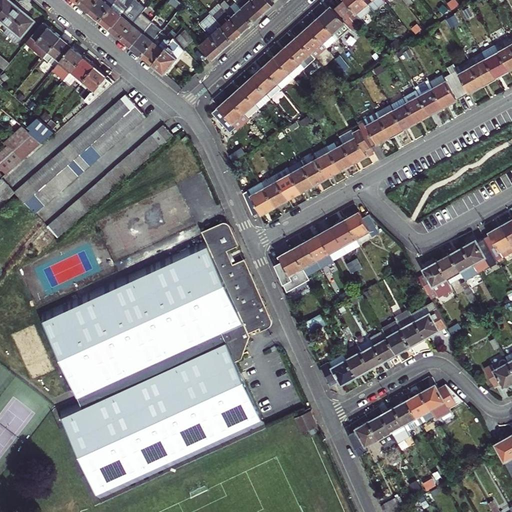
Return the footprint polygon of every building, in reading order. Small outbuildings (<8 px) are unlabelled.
[(0,0),(0,19),(9,27),(4,32),(17,43),(35,21),(19,8),(9,0),(0,0)] [(79,0),(78,2),(84,6),(89,11),(97,0),(79,0)] [(115,0),(97,0),(89,11),(94,15),(100,20),(115,0)] [(110,29),(134,0),(115,0),(100,20),(105,24),(110,29)] [(121,37),(137,18),(130,12),(132,10),(134,10),(142,0),(134,0),(110,29),(116,33),(121,37)] [(184,5),(178,0),(170,0),(169,1),(180,10),(184,5)] [(260,17),(265,12),(253,0),(235,0),(242,8),(255,22),(260,17)] [(253,0),(265,12),(270,8),(275,4),(273,2),(274,0),(253,0)] [(343,0),(340,3),(354,21),(360,16),(357,12),(369,2),(367,0),(343,0)] [(236,13),(227,3),(225,5),(223,2),(221,4),(244,31),(250,26),(255,22),(242,8),(236,13)] [(345,22),(348,26),(354,21),(340,3),(334,8),(330,4),(324,10),(317,16),(332,34),(345,22)] [(239,35),(244,31),(221,4),(219,6),(221,9),(213,16),(234,40),(239,35)] [(130,12),(137,18),(140,14),(134,10),(132,10),(130,12)] [(132,46),(152,22),(142,13),(140,14),(137,18),(121,37),(126,42),(132,46)] [(200,23),(207,30),(224,49),(229,45),(234,40),(213,16),(211,14),(200,23)] [(332,34),(317,16),(312,21),(307,25),(321,43),(332,34)] [(41,26),(27,43),(44,57),(61,37),(53,30),(44,22),(41,26)] [(142,55),(154,41),(153,41),(162,30),(152,22),(132,46),(137,50),(142,55)] [(349,27),(348,26),(345,22),(332,34),(336,39),(349,27)] [(301,30),(296,36),(310,53),(321,43),(307,25),(301,30)] [(185,30),(176,38),(184,48),(194,39),(185,30)] [(201,45),(213,58),(219,54),(224,49),(207,30),(205,32),(207,34),(205,36),(207,39),(201,45)] [(153,64),(175,38),(177,35),(171,31),(167,36),(162,32),(154,41),(142,55),(148,59),(153,64)] [(336,39),(332,34),(321,43),(326,48),(336,39)] [(310,53),(296,36),(290,40),(284,45),(299,62),(310,53)] [(44,57),(56,66),(73,46),(67,42),(61,37),(44,57)] [(159,69),(165,74),(185,49),(175,38),(153,64),(159,69)] [(314,58),(326,48),(321,43),(310,53),(314,58)] [(288,72),(299,62),(284,45),(279,50),(273,56),(288,72)] [(54,69),(65,79),(84,56),(79,51),(73,46),(56,66),(54,69)] [(304,67),(314,58),(310,53),(299,62),(304,67)] [(0,61),(7,67),(10,63),(0,54),(0,61)] [(502,55),(489,62),(503,88),(510,84),(511,83),(511,71),(508,63),(502,55)] [(84,56),(65,79),(72,84),(76,79),(81,83),(96,66),(90,61),(84,56)] [(288,72),(273,56),(267,60),(262,65),(277,83),(288,72)] [(503,88),(489,62),(477,68),(491,94),(497,91),(503,88)] [(277,83),(262,65),(257,70),(251,75),(266,92),(277,83)] [(96,66),(81,83),(86,87),(81,94),(85,98),(90,102),(92,101),(97,96),(103,91),(109,86),(115,81),(105,73),(96,66)] [(420,66),(413,69),(417,77),(424,73),(420,66)] [(481,100),(491,94),(477,68),(463,76),(466,82),(460,85),(470,106),(481,100)] [(291,77),(288,72),(277,83),(280,87),(291,77)] [(245,80),(240,85),(254,103),(266,92),(251,75),(245,80)] [(266,92),(269,97),(280,87),(277,83),(266,92)] [(459,111),(470,106),(460,85),(452,90),(449,84),(435,91),(438,98),(448,117),(459,111)] [(229,95),(243,112),(254,103),(240,85),(234,90),(229,95)] [(421,99),(424,105),(435,125),(441,121),(448,117),(438,98),(435,91),(433,89),(420,97),(421,99)] [(269,97),(266,92),(254,103),(258,107),(269,97)] [(126,94),(120,99),(130,111),(136,105),(126,94)] [(229,131),(235,126),(232,122),(243,112),(229,95),(223,100),(217,105),(212,110),(216,114),(229,131)] [(120,99),(114,104),(124,116),(130,111),(120,99)] [(409,106),(422,131),(428,128),(435,125),(424,105),(421,99),(409,106)] [(258,107),(254,103),(243,112),(248,118),(258,108),(258,107)] [(114,104),(109,109),(119,121),(124,116),(114,104)] [(136,105),(130,111),(140,122),(146,117),(136,105)] [(409,106),(395,113),(409,138),(416,135),(422,131),(409,106)] [(109,109),(103,114),(113,126),(119,121),(109,109)] [(140,122),(130,111),(124,116),(134,127),(140,122)] [(248,118),(243,112),(232,122),(235,126),(237,128),(248,118)] [(46,122),(50,118),(45,113),(41,118),(46,122)] [(386,128),(395,146),(402,142),(409,138),(395,113),(382,120),(386,128)] [(113,126),(103,114),(97,119),(107,130),(113,126)] [(134,127),(124,116),(119,121),(129,132),(134,127)] [(31,129),(30,131),(42,142),(45,139),(51,134),(55,131),(53,129),(47,124),(38,117),(28,126),(31,129)] [(47,124),(53,129),(57,124),(51,119),(47,124)] [(97,119),(92,124),(102,135),(107,130),(97,119)] [(129,132),(119,121),(113,126),(123,137),(129,132)] [(102,135),(92,124),(86,129),(96,141),(102,135)] [(164,124),(157,129),(167,141),(174,135),(164,124)] [(40,144),(42,142),(30,131),(29,131),(26,128),(23,126),(14,134),(17,136),(33,150),(34,149),(40,144)] [(123,137),(113,126),(107,130),(117,142),(123,137)] [(385,151),(395,146),(386,128),(373,135),(370,129),(362,133),(375,157),(385,151)] [(96,141),(86,129),(80,134),(90,146),(96,141)] [(157,129),(152,134),(162,146),(167,141),(157,129)] [(117,142),(107,130),(102,135),(112,147),(117,142)] [(347,154),(357,173),(364,169),(370,166),(368,160),(375,157),(362,133),(356,137),(357,141),(360,146),(347,154)] [(17,136),(14,134),(5,142),(8,145),(13,150),(24,158),(28,155),(33,150),(17,136)] [(90,146),(80,134),(75,139),(85,150),(90,146)] [(162,146),(152,134),(146,139),(156,151),(162,146)] [(102,135),(96,141),(106,152),(112,147),(102,135)] [(188,146),(192,143),(189,138),(187,135),(183,139),(188,146)] [(75,139),(69,144),(79,155),(85,150),(75,139)] [(156,151),(146,139),(140,144),(150,156),(156,151)] [(96,141),(90,146),(100,157),(106,152),(96,141)] [(360,146),(357,141),(344,148),(347,154),(360,146)] [(79,155),(69,144),(63,149),(73,160),(79,155)] [(140,144),(135,149),(145,161),(150,156),(140,144)] [(329,152),(333,161),(347,154),(344,148),(342,144),(329,152)] [(90,146),(85,150),(95,162),(100,157),(90,146)] [(73,160),(63,149),(58,154),(68,165),(73,160)] [(145,161),(135,149),(129,154),(139,166),(145,161)] [(3,159),(14,168),(17,165),(23,160),(24,158),(13,150),(3,159)] [(95,162),(85,150),(79,155),(89,167),(95,162)] [(316,159),(321,168),(333,161),(329,152),(316,159)] [(68,165),(58,154),(52,159),(62,170),(68,165)] [(129,154),(124,159),(134,171),(139,166),(129,154)] [(347,154),(333,161),(343,180),(350,176),(357,173),(347,154)] [(79,155),(73,160),(83,172),(89,167),(79,155)] [(0,162),(0,164),(2,167),(7,173),(12,169),(14,168),(3,159),(0,162)] [(52,159),(46,164),(57,175),(62,170),(52,159)] [(134,171),(124,159),(118,164),(128,176),(134,171)] [(73,160),(68,165),(78,177),(83,172),(73,160)] [(343,180),(333,161),(321,168),(331,187),(337,183),(343,180)] [(46,164),(41,168),(51,180),(57,175),(46,164)] [(128,176),(118,164),(112,169),(122,181),(128,176)] [(68,165),(62,170),(72,182),(78,177),(68,165)] [(51,180),(41,168),(35,173),(45,185),(51,180)] [(324,190),(331,187),(321,168),(307,175),(317,194),(324,190)] [(112,169),(107,174),(117,186),(122,181),(112,169)] [(307,175),(305,169),(292,176),(295,182),(307,175)] [(62,170),(57,175),(66,187),(72,182),(62,170)] [(45,185),(35,173),(29,178),(40,190),(45,185)] [(117,186),(107,174),(101,179),(111,190),(117,186)] [(57,175),(51,180),(61,192),(66,187),(57,175)] [(295,182),(304,201),(310,197),(317,194),(307,175),(295,182)] [(281,189),(295,182),(292,176),(279,184),(281,189)] [(40,190),(29,178),(24,183),(34,195),(40,190)] [(15,192),(2,179),(0,180),(0,209),(15,192)] [(111,190),(101,179),(95,184),(105,195),(111,190)] [(61,192),(51,180),(45,185),(55,197),(61,192)] [(295,182),(281,189),(291,208),(298,204),(304,201),(295,182)] [(15,192),(25,202),(34,195),(24,183),(15,192)] [(105,195),(95,184),(90,189),(100,200),(105,195)] [(281,189),(279,184),(265,190),(266,191),(268,196),(281,189)] [(55,197),(45,185),(40,190),(50,201),(55,197)] [(90,189),(84,194),(94,205),(100,200),(90,189)] [(269,197),(278,215),(285,211),(291,208),(281,189),(268,196),(269,197)] [(40,190),(34,195),(44,206),(50,201),(40,190)] [(268,196),(266,191),(253,198),(256,203),(269,197),(268,196)] [(94,205),(84,194),(78,199),(88,210),(94,205)] [(44,206),(34,195),(25,202),(35,213),(36,213),(44,206)] [(272,218),(278,215),(269,197),(256,203),(253,198),(247,202),(250,211),(255,223),(263,219),(265,222),(272,218)] [(88,210),(78,199),(73,204),(83,215),(88,210)] [(83,215),(73,204),(67,209),(77,220),(83,215)] [(67,209),(61,214),(71,225),(77,220),(67,209)] [(369,231),(372,237),(380,232),(370,214),(363,219),(359,212),(352,216),(345,220),(356,239),(369,231)] [(71,225),(61,214),(56,219),(66,230),(71,225)] [(511,217),(508,220),(502,223),(511,241),(511,217)] [(66,230),(56,219),(47,226),(58,237),(66,230)] [(359,244),(356,239),(345,220),(339,223),(332,227),(343,246),(346,253),(360,245),(359,244)] [(239,245),(230,225),(228,223),(226,222),(223,222),(221,223),(202,231),(208,246),(43,321),(83,408),(63,417),(100,499),(265,424),(236,361),(241,359),(242,357),(239,350),(246,347),(250,336),(249,333),(251,331),(256,329),(259,328),(260,331),(269,327),(271,325),(272,323),(272,320),(272,319),(245,258),(233,263),(227,250),(239,245)] [(490,233),(484,237),(497,261),(511,252),(511,241),(502,223),(494,228),(488,231),(490,233)] [(343,246),(332,227),(326,231),(319,234),(330,253),(343,246)] [(356,239),(359,244),(372,237),(369,231),(356,239)] [(330,253),(319,234),(312,238),(306,241),(320,267),(333,260),(330,253)] [(477,272),(497,261),(484,237),(477,240),(476,238),(470,241),(462,245),(472,263),(477,272)] [(320,267),(306,241),(299,245),(293,249),(307,274),(320,267)] [(456,249),(450,252),(459,270),(472,263),(462,245),(456,249)] [(330,253),(333,260),(346,253),(343,246),(330,253)] [(310,280),(307,274),(293,249),(286,253),(280,256),(283,263),(276,267),(287,292),(310,280)] [(459,270),(450,252),(443,256),(437,260),(451,284),(463,277),(459,270)] [(357,258),(351,261),(356,270),(362,267),(357,258)] [(426,274),(419,278),(429,295),(437,291),(440,297),(454,290),(451,284),(437,260),(430,264),(422,268),(426,274)] [(356,270),(351,261),(346,264),(351,273),(356,270)] [(417,280),(411,282),(413,288),(420,286),(417,280)] [(476,300),(473,294),(466,281),(461,284),(471,303),(476,300)] [(356,302),(360,300),(357,295),(350,299),(353,306),(357,303),(356,302)] [(436,332),(447,326),(434,303),(433,303),(412,314),(425,338),(436,332)] [(397,320),(411,313),(410,310),(396,318),(397,320)] [(425,338),(412,314),(411,313),(397,320),(411,346),(418,342),(425,338)] [(321,314),(306,323),(310,331),(311,332),(326,323),(321,314)] [(383,328),(384,330),(397,354),(404,350),(411,346),(397,320),(383,328)] [(348,328),(343,331),(348,339),(353,337),(348,328)] [(397,354),(384,330),(371,338),(375,345),(384,361),(390,357),(397,354)] [(495,338),(490,341),(495,350),(500,347),(495,338)] [(347,359),(361,351),(357,344),(343,352),(344,354),(347,359)] [(375,345),(362,352),(371,368),(377,365),(384,361),(375,345)] [(371,368),(362,352),(361,351),(347,359),(357,376),(364,372),(371,368)] [(347,359),(344,354),(321,366),(332,385),(339,380),(342,384),(349,380),(357,376),(347,359)] [(511,383),(511,367),(509,362),(508,363),(506,360),(505,360),(504,359),(503,359),(502,360),(500,360),(500,362),(500,363),(500,364),(498,365),(499,367),(495,370),(492,365),(485,369),(495,387),(502,384),(504,388),(511,384),(511,383)] [(429,388),(421,392),(435,416),(436,419),(451,411),(450,408),(464,401),(447,384),(438,388),(436,384),(429,388)] [(435,416),(421,392),(415,396),(408,400),(421,423),(435,416)] [(394,407),(408,431),(421,423),(408,400),(401,403),(394,407)] [(412,438),(408,431),(394,407),(388,411),(382,414),(398,443),(399,445),(412,438)] [(318,426),(312,410),(296,417),(303,433),(318,426)] [(385,450),(398,443),(382,414),(375,418),(369,421),(379,439),(385,450)] [(379,439),(369,421),(363,425),(356,429),(357,431),(350,435),(359,456),(368,451),(366,446),(379,439)] [(448,439),(440,426),(435,428),(442,442),(448,439)] [(511,434),(505,439),(494,444),(499,452),(509,471),(511,469),(511,434)] [(393,452),(388,455),(392,463),(397,460),(393,452)] [(438,471),(434,474),(437,480),(442,477),(438,471)] [(417,479),(410,483),(415,491),(421,488),(417,479)] [(432,479),(423,483),(427,490),(436,486),(432,479)] [(388,511),(391,511),(402,506),(397,497),(384,504),(388,511)] [(489,503),(490,506),(492,510),(493,511),(499,511),(500,511),(494,500),(489,503)]
